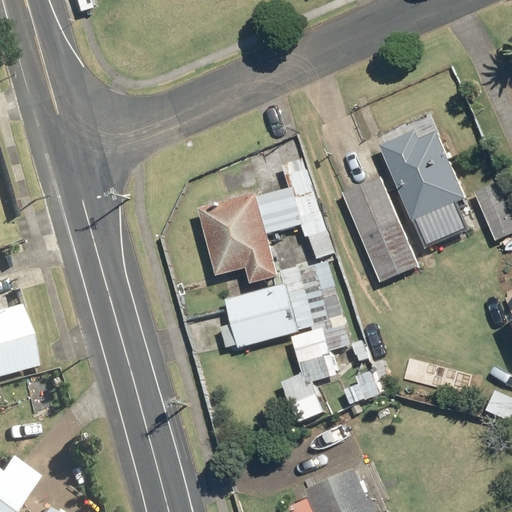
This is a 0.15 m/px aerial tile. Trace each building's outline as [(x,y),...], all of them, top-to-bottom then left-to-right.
[(416,136),(381,151),(425,254),(471,235),(459,207),(468,204),(439,136),(420,144),(416,136)] [(258,202),(257,197),(199,214),(218,281),(247,273),(251,289),(280,281),(268,239),(302,229),(306,242),(310,241),(318,264),(336,257),(303,163),(283,168),(290,193),(258,202)] [(420,271),(382,181),(344,197),(382,287),(420,271)] [(511,238),(511,217),(498,186),(475,196),(497,245),(511,238)] [(352,349),(329,264),(301,272),(300,270),(281,274),(285,288),(226,304),(239,353),(301,336),(300,334),(313,331),(314,335),(293,341),(300,367),(332,359),(331,355),(352,349)] [(0,379),(32,371),(17,316),(22,314),(15,290),(0,294),(0,379)] [(385,397),(377,373),(357,380),(360,389),(345,394),(351,409),(385,397)] [(464,411),(448,410),(448,419),(440,418),(440,414),(417,412),(416,432),(436,433),(435,443),(467,446),(469,420),(463,420),(464,411)] [(8,460),(0,470),(0,511),(12,511),(36,481),(8,460)] [(414,464),(390,473),(405,511),(430,511),(432,511),(414,464)] [(369,506),(355,475),(306,496),(310,504),(290,511),(386,511),(382,501),(369,506)]
